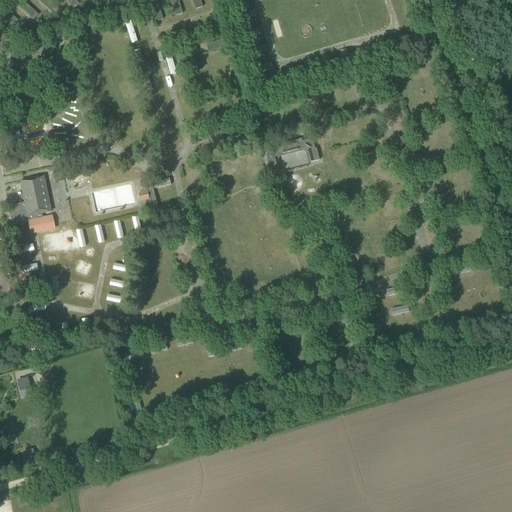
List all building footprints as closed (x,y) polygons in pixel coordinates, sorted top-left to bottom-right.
[(132,44),(138,41),(131,20),(125,22),(132,44)] [(15,52),(5,54),(7,62),(17,59),(16,55),(15,52)] [(415,77),(423,75),(421,68),(414,70),(415,77)] [(121,86),(122,89),(116,91),(118,97),(133,94),(130,83),(121,86)] [(327,103),(336,101),(333,89),(324,92),(327,103)] [(416,112),(419,121),(433,117),(430,107),(416,112)] [(420,129),(421,138),(434,136),(432,127),(420,129)] [(349,141),(362,139),(361,129),(347,131),(349,141)] [(301,139),(274,145),(275,149),(270,150),(266,156),(268,162),(267,162),(270,173),(280,171),(278,161),(279,158),(302,151),(306,154),(308,163),(319,160),(317,149),(315,149),(314,144),(308,140),(302,141),(301,139)] [(232,171),(242,169),(240,155),(229,157),(232,171)] [(335,173),(338,186),(350,182),(347,170),(335,173)] [(51,211),(47,191),(44,177),(20,182),(24,203),(8,206),(12,225),(28,222),(30,234),(54,229),(52,217),(43,219),(42,214),(51,212),(51,211)] [(158,210),(151,181),(141,184),(143,190),(140,191),(141,194),(139,194),(141,202),(144,202),(147,212),(158,210)] [(201,191),(190,193),(192,203),(203,201),(201,191)] [(397,192),(385,194),(387,207),(400,205),(397,192)] [(139,216),(133,217),(136,234),(142,233),(139,216)] [(403,231),(401,220),(388,222),(391,233),(403,231)] [(103,222),(104,241),(116,241),(115,222),(103,222)] [(347,232),(346,222),(336,224),(337,234),(347,232)] [(96,225),(98,243),(104,243),(102,224),(96,225)] [(77,230),(79,247),(86,246),(83,229),(77,230)] [(264,256),(263,245),(252,246),(254,257),(264,256)] [(234,255),(235,264),(245,263),(243,253),(234,255)] [(385,270),(396,267),(392,253),(381,255),(385,270)] [(364,258),(352,261),(355,276),(367,274),(364,258)] [(27,380),(18,382),(22,398),(32,395),(27,380)] [(33,451),(23,453),(24,459),(34,456),(33,451)]
